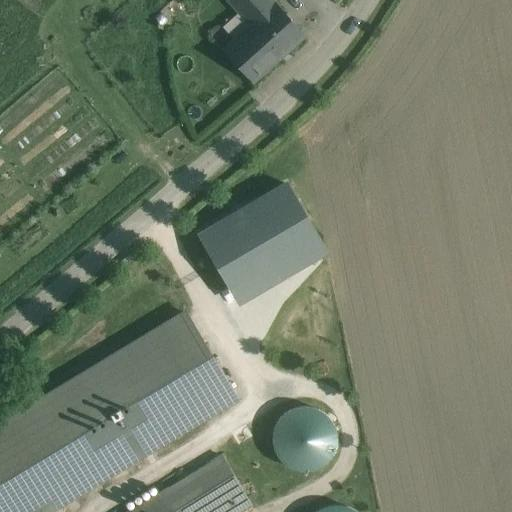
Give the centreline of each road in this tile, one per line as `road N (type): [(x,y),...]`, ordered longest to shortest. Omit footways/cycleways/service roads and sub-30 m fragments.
road 1 (unclassified): [(0,347),(312,71),(368,0)]
road 2 (track): [(157,212),(245,382),(243,404),(228,423),(85,511)]
